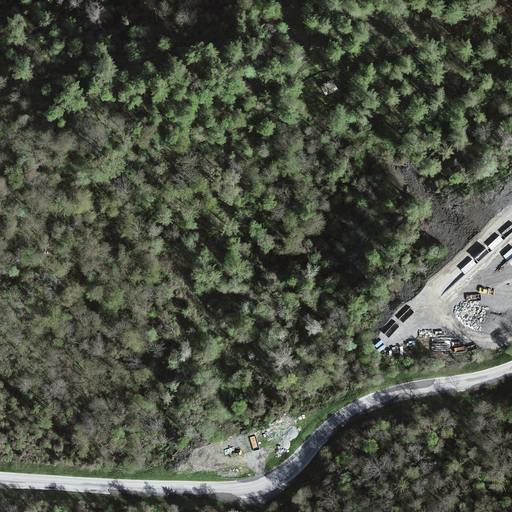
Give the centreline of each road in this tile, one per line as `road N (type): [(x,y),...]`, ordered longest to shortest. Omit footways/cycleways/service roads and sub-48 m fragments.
road 1 (tertiary): [(0,479),(257,486),(285,472),(358,407),(511,370)]
road 2 (unknown): [(511,339),(465,337),(439,304),(477,250),(511,223)]
